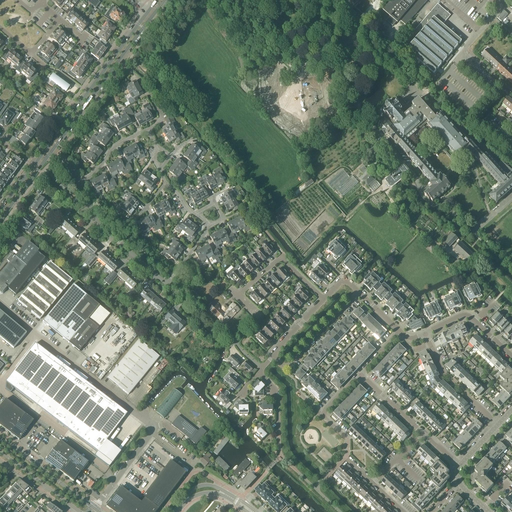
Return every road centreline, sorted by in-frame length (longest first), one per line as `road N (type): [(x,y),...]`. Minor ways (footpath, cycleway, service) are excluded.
road 1 (residential): [(209,225),(166,284),(90,215),(78,182)]
road 2 (unclassified): [(151,432),(155,427),(0,304)]
road 3 (secondary): [(147,11),(43,147)]
road 4 (secondary): [(51,153),(153,16)]
road 5 (residential): [(273,356),(288,364),(358,291)]
